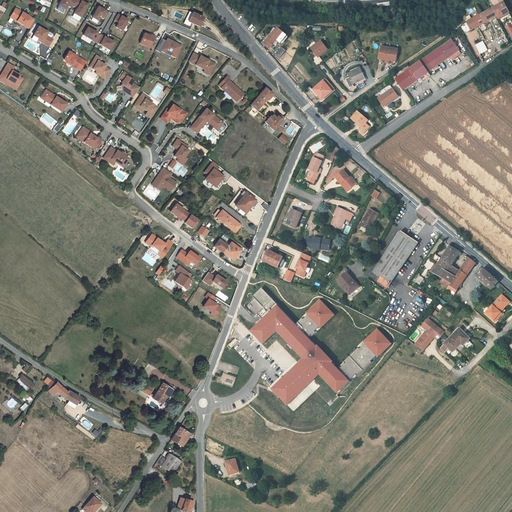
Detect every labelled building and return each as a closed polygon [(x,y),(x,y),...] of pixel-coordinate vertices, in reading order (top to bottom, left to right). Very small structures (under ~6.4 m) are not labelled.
[(61,0),(59,5),(66,9),(68,5),(73,8),(74,6),(77,0),(61,0)] [(88,5),(78,0),(77,0),(74,6),(78,8),(75,13),(82,17),(88,5)] [(509,13),(504,3),(496,7),(500,15),(502,14),(503,16),(509,13)] [(99,5),(92,16),(99,21),(102,17),(104,19),(109,12),(99,5)] [(493,9),(488,11),(492,19),(497,17),(500,15),(496,7),(493,9)] [(16,9),(10,18),(29,29),(34,20),(16,9)] [(488,11),(479,16),(484,24),(492,19),(488,11)] [(118,13),(114,21),(118,22),(115,27),(124,32),(130,19),(118,13)] [(192,13),(188,22),(199,27),(203,18),(192,13)] [(479,16),(472,20),(473,21),(474,20),(476,23),(474,24),(476,28),(484,24),(479,16)] [(472,20),(466,22),(471,30),(476,28),(474,24),(476,23),(474,20),(473,21),(472,20)] [(89,25),(83,34),(97,42),(102,34),(89,25)] [(38,27),(33,36),(39,39),(42,41),(41,43),(48,47),(52,40),(46,36),(48,33),(38,27)] [(277,29),(264,45),(270,49),(277,40),(281,43),(287,36),(283,33),(277,29)] [(139,43),(150,48),(155,36),(151,34),(150,36),(144,33),(139,43)] [(116,42),(102,34),(97,42),(111,50),(116,42)] [(171,55),(175,57),(181,47),(174,44),(174,42),(167,38),(166,41),(161,38),(155,50),(160,52),(161,51),(165,53),(167,50),(172,53),(171,55)] [(425,58),(433,69),(450,57),(459,51),(451,40),(425,58)] [(327,50),(320,41),(311,48),(318,57),(327,50)] [(285,51),(281,47),(275,54),(280,58),(285,51)] [(386,48),(381,47),(379,59),(389,61),(396,62),(398,51),(389,50),(389,51),(385,50),(386,48)] [(450,57),(452,60),(461,54),(459,51),(450,57)] [(69,52),(64,60),(68,62),(72,65),(71,66),(81,71),(87,62),(69,52)] [(188,61),(210,73),(215,64),(200,56),(199,57),(193,53),(188,61)] [(96,56),(89,67),(97,72),(100,74),(99,76),(105,79),(110,70),(105,67),(105,66),(102,64),(99,62),(100,61),(101,59),(96,56)] [(428,73),(433,69),(425,58),(410,69),(408,66),(402,70),(404,73),(402,74),(401,71),(395,75),(397,78),(395,79),(403,90),(404,89),(418,80),(419,82),(421,82),(430,76),(428,73)] [(3,78),(14,84),(19,76),(14,73),(10,71),(11,70),(13,68),(7,64),(0,74),(0,81),(0,82),(3,78)] [(353,86),(352,84),(365,78),(361,70),(348,76),(349,78),(345,79),(350,88),(353,86)] [(122,91),(133,98),(139,88),(134,85),(135,83),(131,80),(132,78),(125,74),(122,80),(125,82),(123,85),(124,86),(123,88),(122,91)] [(0,82),(11,88),(14,84),(3,78),(0,82)] [(223,81),(218,85),(236,102),(243,94),(228,80),(225,83),(223,81)] [(326,80),(324,82),(332,91),(334,89),(326,80)] [(323,81),(314,90),(319,95),(318,96),(322,100),(332,91),(324,82),(323,81)] [(376,96),(383,107),(397,97),(398,98),(400,97),(399,96),(398,97),(390,86),(376,96)] [(272,95),(264,88),(250,105),(256,111),(268,96),(270,97),(272,95)] [(46,90),(40,98),(50,105),(51,104),(43,99),(48,92),(46,90)] [(50,105),(61,112),(66,104),(48,92),(43,99),(51,104),(50,105)] [(141,94),(139,97),(144,100),(144,99),(149,102),(150,100),(141,94)] [(145,115),(150,118),(157,108),(152,105),(153,105),(149,102),(144,99),(144,100),(139,97),(133,106),(138,109),(139,107),(144,109),(147,112),(145,115)] [(397,97),(383,107),(384,108),(398,98),(397,97)] [(165,112),(160,119),(167,123),(170,119),(171,116),(180,122),(186,114),(180,109),(179,110),(172,105),(167,113),(165,112)] [(206,109),(193,124),(200,129),(206,122),(207,123),(207,122),(214,127),(219,121),(206,109)] [(357,112),(352,118),(362,127),(359,131),(363,134),(369,127),(365,123),(367,121),(357,112)] [(269,116),(265,122),(270,126),(274,130),(276,128),(283,118),(280,115),(278,117),(277,117),(276,118),(272,115),(271,117),(269,116)] [(207,123),(216,131),(223,124),(219,121),(214,127),(207,122),(207,123)] [(193,124),(190,128),(196,133),(200,129),(193,124)] [(82,127),(76,137),(78,139),(84,130),(92,136),(93,135),(82,127)] [(94,150),(101,140),(98,138),(97,139),(92,136),(84,130),(78,139),(94,150)] [(282,135),(278,139),(283,144),(288,140),(282,135)] [(176,140),(172,147),(177,151),(174,157),(178,159),(181,162),(184,158),(188,151),(186,149),(187,147),(176,140)] [(114,162),(122,167),(128,159),(124,156),(125,155),(121,152),(120,154),(116,151),(110,148),(104,157),(110,161),(111,160),(114,162)] [(309,176),(307,180),(314,183),(316,179),(316,180),(319,174),(317,173),(319,168),(324,157),(316,153),(311,165),(312,166),(311,170),(308,176),(309,176)] [(104,157),(103,159),(112,165),(114,162),(111,160),(110,161),(104,157)] [(173,159),(168,166),(172,169),(177,163),(173,159)] [(212,162),(204,173),(207,175),(204,179),(216,188),(225,176),(216,170),(219,167),(212,162)] [(171,174),(163,168),(160,172),(160,173),(157,178),(156,178),(152,183),(159,188),(161,185),(162,186),(170,191),(175,183),(168,178),(171,174)] [(343,170),(335,177),(341,184),(342,183),(349,191),(356,184),(350,176),(349,177),(343,170)] [(375,190),(371,196),(377,199),(380,194),(375,190)] [(243,196),(235,206),(245,213),(251,206),(253,207),(257,202),(243,191),(241,195),(243,196)] [(176,204),(170,212),(178,217),(178,216),(185,221),(185,222),(192,228),(198,221),(176,204)] [(333,226),(341,229),(345,219),(350,221),(353,214),(348,212),(338,207),(334,215),(335,216),(337,216),(333,225),(333,226)] [(295,229),(302,214),(292,209),(287,219),(288,219),(286,224),(295,229)] [(377,212),(370,209),(365,218),(365,219),(361,226),(367,229),(371,222),(373,223),(377,217),(375,216),(377,213),(377,212)] [(216,217),(216,218),(234,233),(239,226),(235,223),(235,222),(221,211),(220,212),(216,217)] [(202,226),(197,232),(205,237),(210,231),(202,226)] [(418,243),(401,231),(373,272),(381,277),(377,282),(387,289),(418,243)] [(159,255),(162,257),(173,243),(168,239),(165,242),(152,232),(143,242),(151,248),(153,246),(161,252),(159,255)] [(329,249),(331,240),(313,238),(313,239),(308,238),(307,247),(311,247),(311,248),(320,249),(320,248),(329,249)] [(227,247),(219,240),(214,246),(223,253),(227,247)] [(230,243),(227,247),(223,253),(229,257),(232,260),(233,260),(236,257),(238,254),(241,250),(230,243)] [(459,253),(460,252),(450,246),(441,259),(438,265),(433,272),(432,273),(443,279),(451,284),(456,277),(448,272),(450,266),(451,266),(458,255),(459,253)] [(182,249),(176,258),(187,267),(191,261),(196,265),(201,258),(191,250),(188,253),(182,249)] [(263,261),(277,268),(278,266),(280,267),(282,263),(280,262),(282,257),(268,250),(267,251),(264,250),(260,259),(263,260),(263,261)] [(306,278),(312,256),(302,253),(296,275),(306,278)] [(431,260),(435,263),(438,265),(441,259),(435,254),(431,260)] [(455,293),(457,290),(475,263),(469,258),(468,258),(467,260),(459,271),(456,277),(451,284),(450,286),(448,289),(455,293)] [(448,272),(456,277),(459,271),(451,266),(450,266),(448,272)] [(491,290),(498,282),(483,269),(476,277),(491,290)] [(209,272),(203,280),(211,286),(214,281),(224,288),(229,282),(218,274),(216,277),(209,272)] [(347,273),(337,281),(349,295),(359,287),(347,273)] [(177,277),(174,282),(178,284),(185,289),(188,284),(190,286),(193,282),(187,279),(189,276),(187,275),(185,277),(180,274),(177,277)] [(450,286),(451,284),(443,279),(441,283),(448,288),(450,286)] [(208,292),(205,296),(209,299),(203,307),(211,312),(209,314),(216,319),(224,308),(213,301),(216,297),(208,292)] [(500,313),(510,302),(502,295),(485,313),(493,320),(500,313)] [(320,300),(306,313),(320,329),(334,316),(320,300)] [(276,303),(248,330),(262,344),(276,331),(302,359),(271,389),(287,406),(318,376),(336,394),(350,381),(276,303)] [(493,320),(495,322),(502,314),(500,313),(493,320)] [(416,344),(423,351),(429,343),(428,342),(431,339),(432,340),(435,337),(438,340),(445,333),(429,319),(422,326),(427,330),(430,333),(428,336),(425,333),(416,344)] [(377,328),(363,340),(378,356),(392,344),(377,328)] [(461,344),(463,345),(469,339),(460,329),(453,335),(453,336),(444,344),(452,352),(461,344)] [(30,374),(33,366),(26,363),(23,371),(30,374)] [(29,388),(32,385),(22,376),(20,378),(21,381),(29,388)] [(80,398),(68,391),(67,392),(56,383),(55,384),(53,382),(49,386),(51,388),(48,391),(53,396),(57,392),(62,397),(68,401),(75,405),(80,398)] [(158,389),(153,398),(162,404),(164,399),(167,395),(169,396),(172,390),(162,384),(161,386),(159,385),(157,389),(158,389)] [(146,385),(142,391),(149,395),(153,389),(146,385)] [(5,404),(12,410),(18,403),(11,397),(5,404)] [(394,432),(385,424),(382,428),(386,432),(384,434),(389,438),(394,432)] [(174,442),(182,446),(190,434),(179,428),(171,440),(170,441),(170,442),(172,444),(174,442)] [(172,474),(181,461),(170,454),(166,459),(161,466),(172,474)] [(156,462),(161,466),(166,459),(161,455),(156,462)] [(236,459),(225,462),(229,475),(239,472),(237,467),(238,467),(236,459)] [(246,486),(251,491),(257,484),(252,479),(246,486)] [(101,504),(93,497),(82,509),(84,511),(87,511),(89,511),(90,511),(92,511),(95,509),(95,510),(101,504)] [(185,499),(183,502),(181,502),(178,510),(185,511),(187,511),(189,508),(191,509),(194,502),(185,499)]
